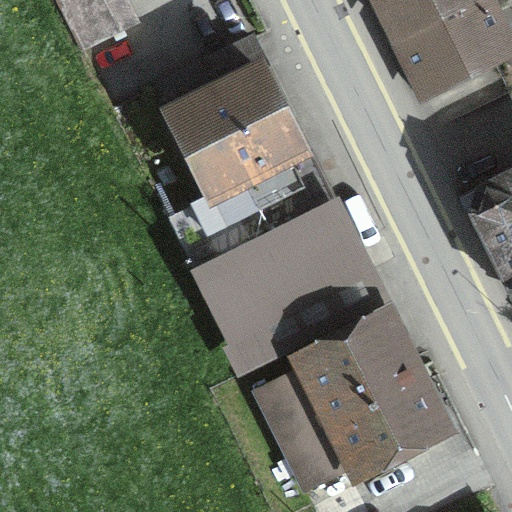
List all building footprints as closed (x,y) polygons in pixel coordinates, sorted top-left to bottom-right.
[(58,0),(83,48),(136,22),(125,0),(58,0)] [(379,0),(428,96),(511,54),(511,52),(486,0),(379,0)] [(253,38),(160,83),(213,190),(195,199),(200,209),(173,223),(232,342),(362,278),(260,72),(268,69),(253,38)] [(482,213),(511,273),(511,181),(490,193),(482,213)] [(309,362),(311,364),(257,392),(306,490),(360,463),(361,466),(438,427),(386,323),(309,362)]
